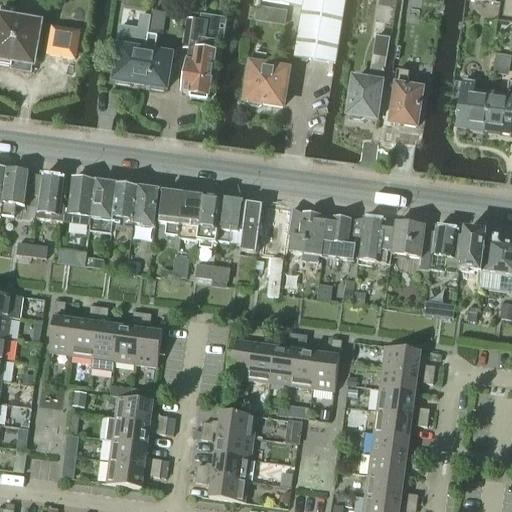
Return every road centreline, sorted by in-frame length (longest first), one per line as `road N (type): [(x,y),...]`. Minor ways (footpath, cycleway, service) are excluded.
road 1 (secondary): [(511,215),(0,144)]
road 2 (residential): [(511,378),(467,372),(452,382),(444,449),(499,457),(506,405)]
road 3 (residential): [(176,511),(201,318)]
road 4 (residential): [(134,511),(0,492)]
